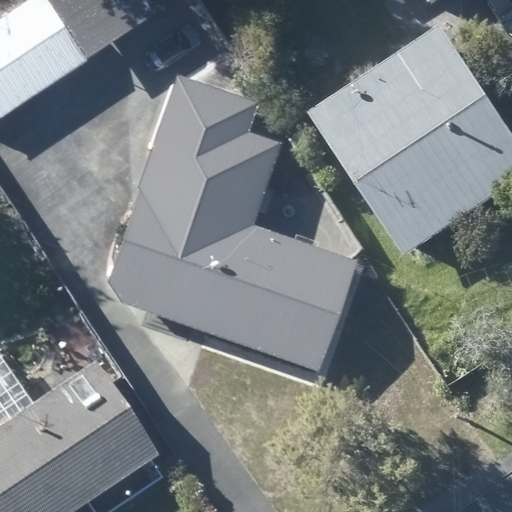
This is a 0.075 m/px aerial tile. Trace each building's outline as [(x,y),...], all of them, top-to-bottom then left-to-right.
[(26,0),(0,17),(0,115),(73,68),(29,0),(26,0)] [(163,35),(189,18),(176,0),(142,0),(140,2),(151,17),(163,35)] [(214,47),(206,43),(185,33),(154,44),(141,73),(146,87),(151,103),(180,117),(211,107),(224,78),(214,47)] [(511,155),(498,135),(486,117),(432,34),(412,49),(301,121),(395,264),(511,187),(511,155)] [(338,269),(251,240),(122,196),(85,305),(192,341),(302,378),(338,269)] [(73,325),(50,341),(65,363),(88,348),(73,325)] [(139,464),(94,398),(78,373),(0,425),(0,511),(69,511),(81,504),(139,464)]
